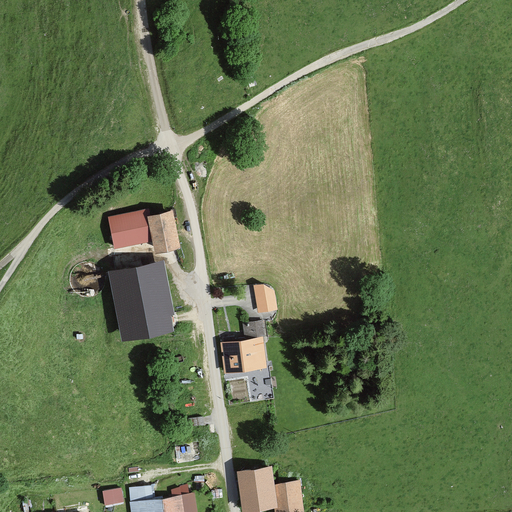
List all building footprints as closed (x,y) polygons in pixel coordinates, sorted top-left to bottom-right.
[(145,206),(106,213),(112,245),(150,237),(152,248),(178,243),(170,205),(146,210),(145,206)] [(105,267),(119,335),(178,322),(163,255),(105,267)] [(254,283),(258,310),(278,308),(275,281),(254,283)] [(220,336),(224,371),(266,365),(260,319),(241,322),(243,333),(220,336)] [(203,416),(187,418),(187,425),(203,424),(203,416)] [(238,467),(241,504),(271,501),(272,511),(285,511),(302,510),(299,478),(279,480),(278,464),(238,467)] [(104,501),(125,500),(123,485),(103,487),(104,501)] [(129,500),(130,511),(194,511),(192,491),(129,500)]
